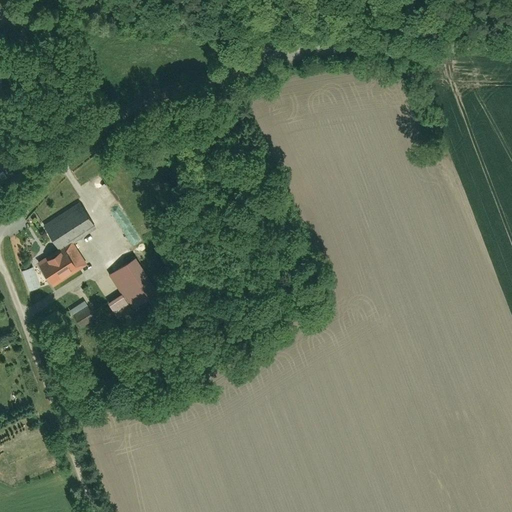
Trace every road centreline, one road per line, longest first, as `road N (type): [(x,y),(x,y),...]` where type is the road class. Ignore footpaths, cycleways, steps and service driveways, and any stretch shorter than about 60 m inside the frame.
road 1 (unclassified): [(308,47),(119,116),(54,165),(0,233)]
road 2 (unclassified): [(24,0),(308,47)]
road 3 (residential): [(94,511),(0,260)]
road 4 (unclassified): [(308,47),(511,49)]
